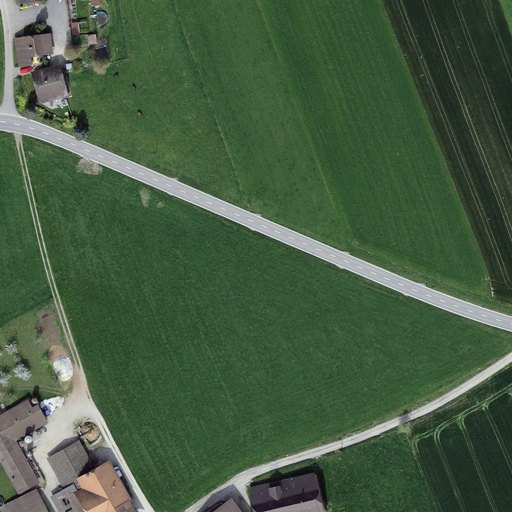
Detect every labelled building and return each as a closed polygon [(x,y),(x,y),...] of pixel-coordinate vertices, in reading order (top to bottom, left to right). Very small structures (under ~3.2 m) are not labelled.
[(90,31),(88,19),(73,21),(75,33),(90,31)] [(41,52),(41,55),(51,54),(47,34),(38,35),(39,38),(16,42),(20,66),(32,64),(30,54),(41,52)] [(34,74),(41,100),(65,94),(58,68),(34,74)] [(36,397),(1,416),(0,416),(0,458),(19,492),(37,481),(14,440),(47,421),(38,406),(40,404),(36,397)] [(67,495),(76,511),(82,511),(87,509),(88,511),(129,511),(104,466),(94,471),(78,442),(49,458),(65,487),(72,483),(76,490),(67,495)] [(308,511),(311,511),(324,511),(315,475),(313,474),(250,490),(250,500),(253,511),(308,511)] [(7,507),(9,511),(47,511),(46,508),(43,509),(34,492),(7,507)]
